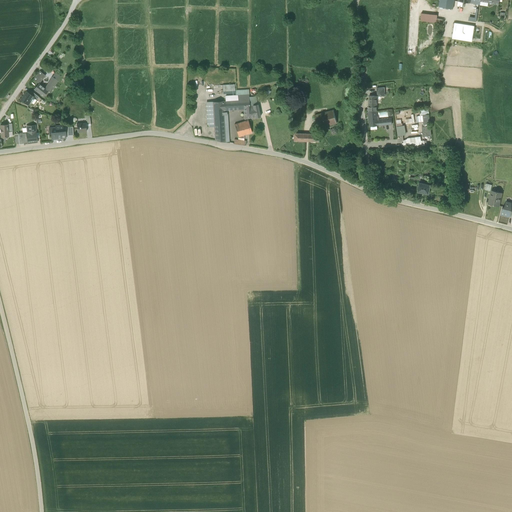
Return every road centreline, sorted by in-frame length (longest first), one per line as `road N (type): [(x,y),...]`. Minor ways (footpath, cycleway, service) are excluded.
road 1 (residential): [(370,190),(295,156),(150,134),(0,151)]
road 2 (unclassified): [(41,511),(0,305)]
road 3 (residential): [(511,229),(370,190)]
road 4 (unclassified): [(74,0),(0,117)]
